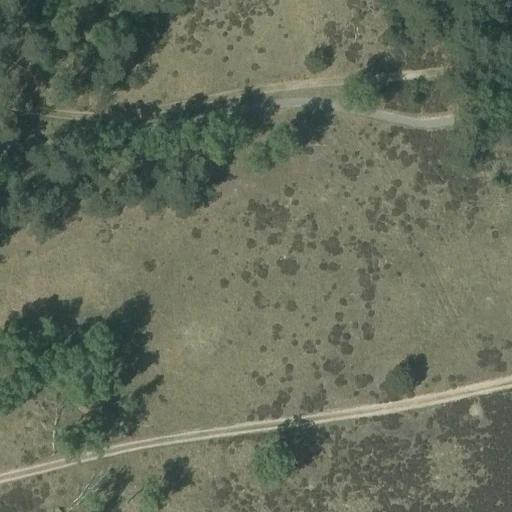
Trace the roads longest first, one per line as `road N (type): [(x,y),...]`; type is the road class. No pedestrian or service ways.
road 1 (track): [(0,476),(154,435),(198,411),(251,424),(310,424),(511,387)]
road 2 (track): [(511,51),(444,76),(309,86),(107,119),(0,96)]
